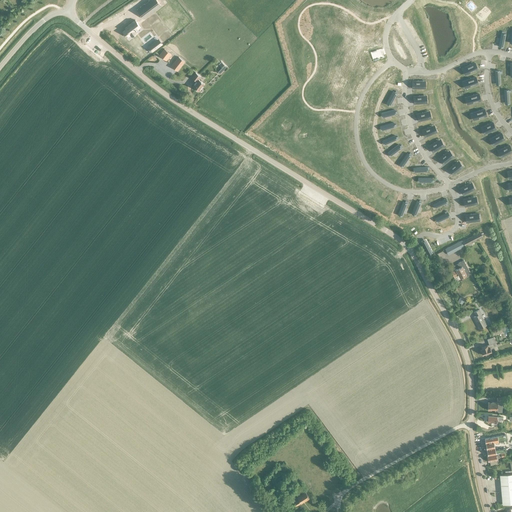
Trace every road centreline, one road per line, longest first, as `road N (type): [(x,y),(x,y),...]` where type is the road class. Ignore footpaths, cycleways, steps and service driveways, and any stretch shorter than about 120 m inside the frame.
road 1 (unclassified): [(386,231),(168,97),(67,11)]
road 2 (residential): [(486,511),(464,350),(415,259),(386,231)]
